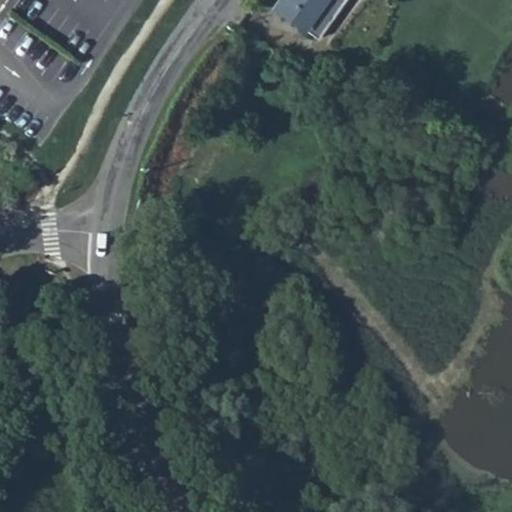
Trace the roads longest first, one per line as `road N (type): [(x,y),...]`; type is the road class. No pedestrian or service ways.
road 1 (tertiary): [(105,242),(113,362),(133,423),(179,511)]
road 2 (tertiary): [(216,0),(132,133),(105,242)]
